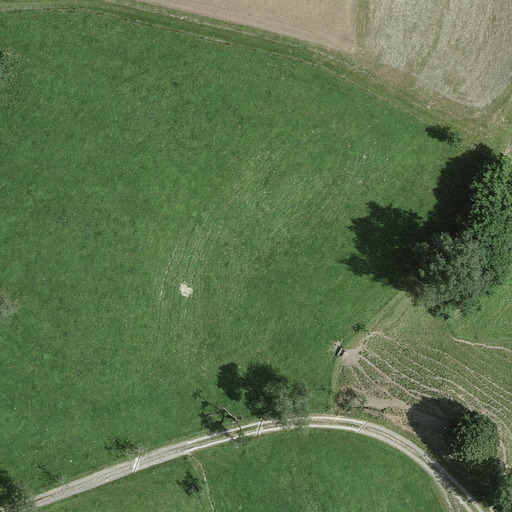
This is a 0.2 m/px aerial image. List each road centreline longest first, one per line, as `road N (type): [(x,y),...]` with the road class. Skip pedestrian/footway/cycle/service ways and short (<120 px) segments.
road 1 (track): [(511,124),(492,151),(470,147),(329,66),(266,46),(108,7),(0,7)]
road 2 (track): [(28,511),(192,451),(272,429),(331,424),(417,457),(457,489),(471,511)]
